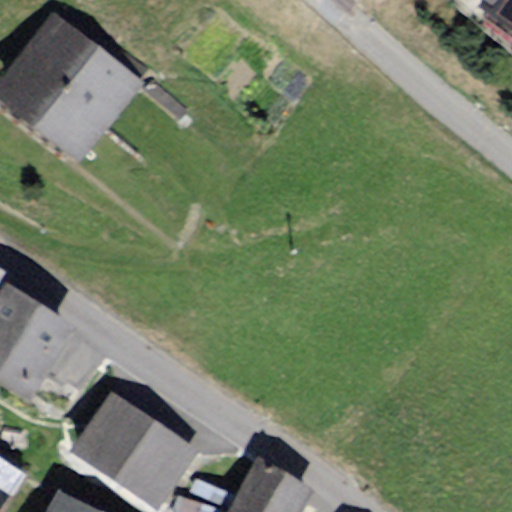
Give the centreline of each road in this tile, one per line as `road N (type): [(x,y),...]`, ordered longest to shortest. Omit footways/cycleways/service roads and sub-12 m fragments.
road 1 (residential): [(0,270),(337,511)]
road 2 (residential): [(338,0),(511,150)]
